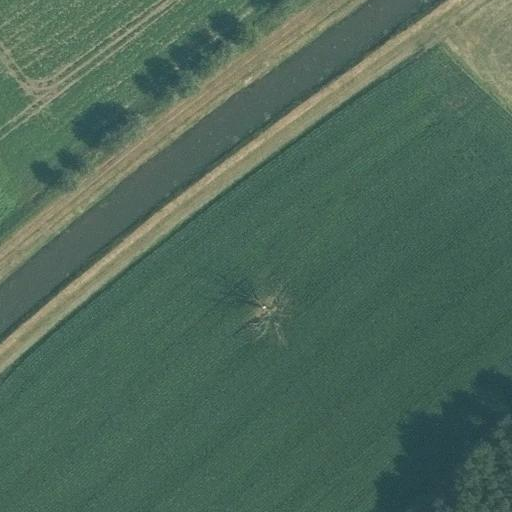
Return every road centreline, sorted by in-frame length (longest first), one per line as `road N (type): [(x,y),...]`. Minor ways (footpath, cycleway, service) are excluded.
road 1 (track): [(0,358),(208,185),(464,0)]
road 2 (track): [(0,276),(226,84),(340,0)]
